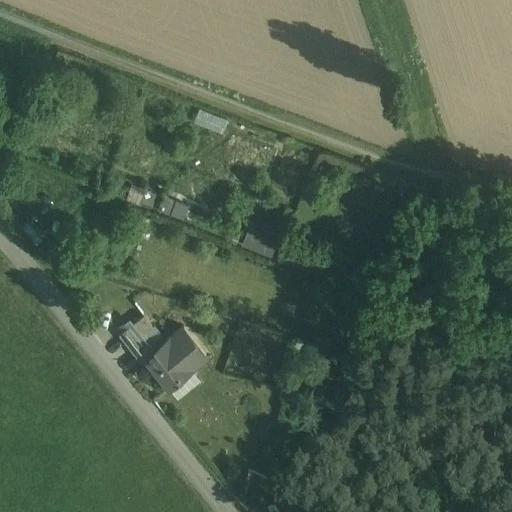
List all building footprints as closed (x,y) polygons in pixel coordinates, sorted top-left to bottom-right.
[(200,125),(225,130),(228,118),(203,112),(200,125)] [(244,243),(276,255),(283,234),(252,223),(244,243)] [(144,312),(120,331),(129,343),(133,340),(144,331),(153,324),(144,312)] [(156,345),(155,346),(158,349),(147,358),(169,385),(182,375),(179,371),(188,364),(191,368),(207,355),(182,324),(156,345)] [(156,345),(144,331),(133,340),(147,358),(158,349),(155,346),(156,345)]
